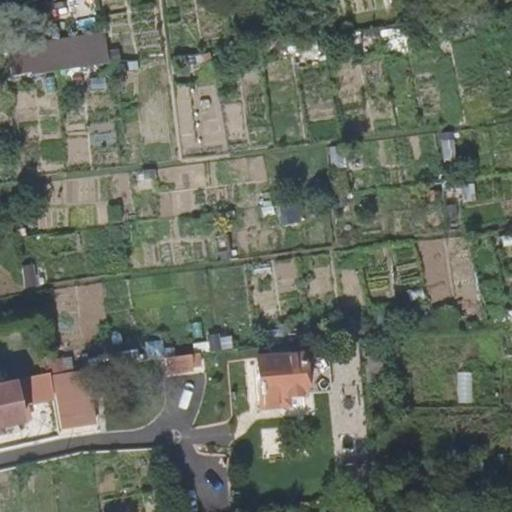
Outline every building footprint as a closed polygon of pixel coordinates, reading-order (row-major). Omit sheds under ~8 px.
[(29,46),(32,76),(109,66),(104,37),(29,46)] [(400,284),(421,282),(418,250),(408,251),(410,263),(398,264),(400,284)] [(188,355),(165,358),(167,373),(190,370),(188,355)] [(300,356),(254,358),(257,407),(276,406),(275,397),(302,396),(300,356)] [(26,393),(51,389),(49,373),(23,379),(26,393)] [(12,386),(0,388),(0,426),(19,423),(12,386)] [(344,467),(345,480),(370,479),(369,466),(344,467)]
